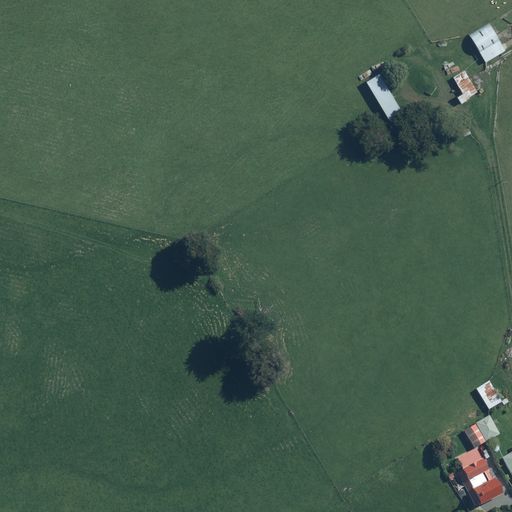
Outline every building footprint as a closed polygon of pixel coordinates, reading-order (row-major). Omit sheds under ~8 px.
[(489,23),(469,35),(486,62),(506,50),(489,23)] [(452,77),(463,94),(457,97),(461,103),(470,98),(469,97),(478,92),(464,70),(452,77)] [(380,74),(366,82),(390,122),(404,114),(380,74)] [(464,137),(471,134),(468,127),(461,130),(464,137)] [(489,410),(502,403),(501,402),(489,382),(476,389),(489,410)] [(499,435),(489,417),(475,425),(485,443),(499,435)] [(474,449),(485,443),(475,425),(464,432),(474,449)] [(481,506),(502,496),(494,480),(492,481),(488,472),(489,471),(483,460),(482,460),(476,449),(456,459),(461,470),(457,472),(475,508),(480,505),(481,506)] [(511,452),(502,459),(511,475),(511,452)]
